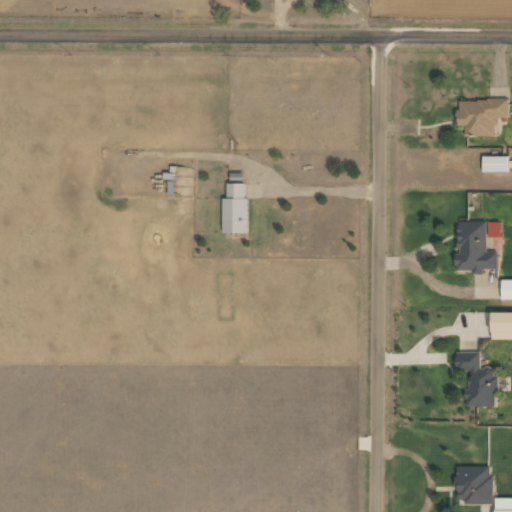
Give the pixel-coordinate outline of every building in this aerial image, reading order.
[(508,118),(508,99),(457,100),(457,125),(464,125),(464,137),(496,136),(495,118),(508,118)] [(508,156),(482,156),(482,171),(508,172),(508,156)] [(246,183),(226,183),(226,198),(222,198),(221,233),(246,233),(246,183)] [(497,269),(497,251),(486,251),(486,221),(458,221),(457,255),(455,255),(455,270),(472,270),(472,274),(483,274),(483,269),(497,269)] [(500,236),(499,222),(487,222),(487,237),(500,236)] [(511,279),(500,279),(501,299),(511,299),(511,279)] [(491,339),(511,339),(511,312),(490,312),(491,339)] [(496,406),(495,367),(480,367),(479,352),(454,352),(455,372),(466,371),(467,407),(496,406)] [(491,465),(456,467),(457,499),(465,499),(465,504),(493,503),(491,465)] [(511,511),(511,497),(494,497),(493,511),(511,511)]
